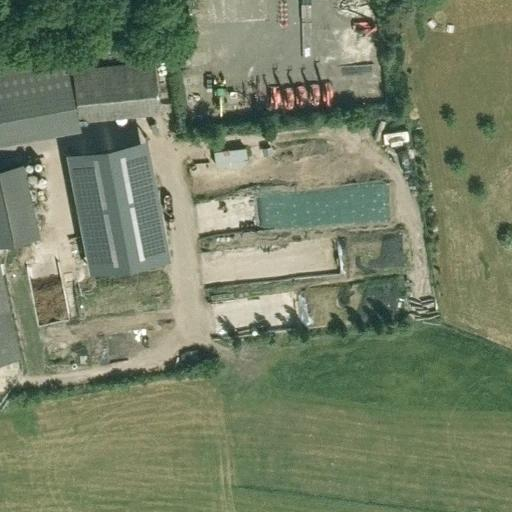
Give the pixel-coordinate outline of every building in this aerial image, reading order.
[(78,113),(158,105),(154,61),(74,69),(78,113)] [(80,125),(68,69),(51,72),(64,129),(80,125)] [(250,160),(249,145),(219,146),(219,162),(250,160)] [(0,365),(22,361),(0,263),(0,242),(39,234),(23,160),(0,164),(0,365)] [(69,268),(119,266),(118,242),(67,245),(69,268)] [(59,254),(44,261),(51,276),(66,269),(59,254)] [(210,295),(207,275),(189,277),(192,298),(210,295)] [(151,332),(167,325),(162,315),(147,322),(151,332)] [(68,348),(75,377),(91,373),(83,344),(68,348)]
